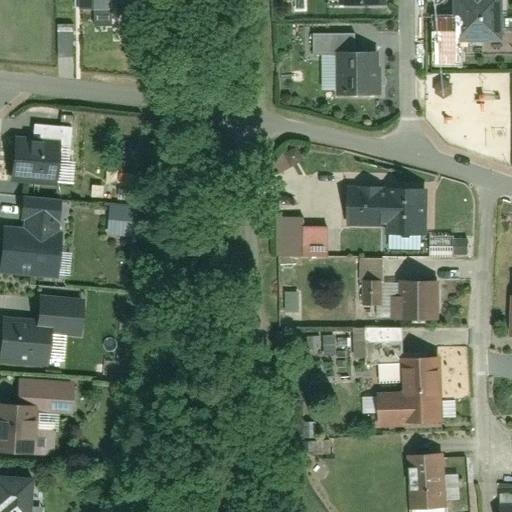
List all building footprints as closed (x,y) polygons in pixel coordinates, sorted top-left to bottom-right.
[(502,0),(456,0),(458,49),(503,48),(502,0)] [(375,55),(339,56),(340,100),(376,98),(375,55)] [(12,179),(74,184),(77,148),(15,144),(12,179)] [(428,194),(351,193),(352,231),(388,231),(388,240),(429,240),(428,194)] [(57,278),(64,206),(24,202),(21,234),(6,233),(2,273),(57,278)] [(435,286),(403,286),(406,332),(438,330),(435,286)] [(37,326),(2,323),(0,340),(0,363),(43,367),(47,334),(81,336),(84,309),(38,305),(37,326)] [(443,427),(440,360),(402,361),(403,402),(382,403),(384,429),(443,427)] [(30,408),(0,407),(0,457),(29,459),(30,408)] [(440,459),(408,461),(411,511),(441,510),(440,459)] [(30,511),(31,483),(0,481),(0,511),(30,511)] [(511,511),(511,496),(499,497),(500,511),(511,511)]
